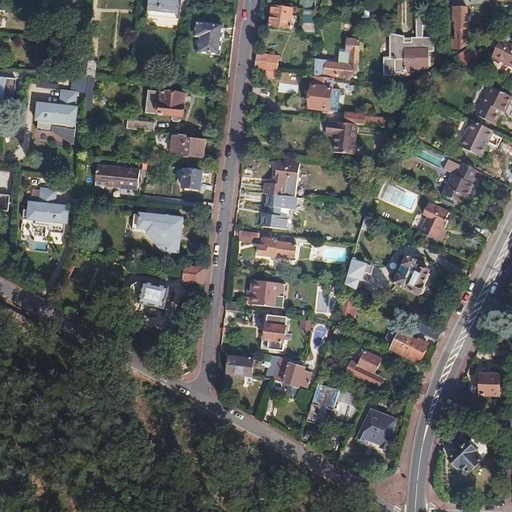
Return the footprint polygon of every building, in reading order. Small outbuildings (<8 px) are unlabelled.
[(176,0),(147,0),(146,14),(178,18),(180,4),(176,3),(176,0)] [(289,28),(292,9),(272,6),(269,26),(289,28)] [(465,47),(466,9),(452,9),(452,18),(453,18),(453,23),(454,23),(453,41),(450,41),(450,49),(456,50),(465,47)] [(314,11),(302,11),(302,35),(313,35),(314,11)] [(178,18),(146,14),(145,19),(177,23),(178,18)] [(427,51),(427,54),(432,54),(432,38),(422,38),(422,26),(432,26),(432,14),(415,14),(415,38),(410,39),(410,43),(403,43),(403,51),(411,51),(411,48),(416,47),(417,51),(427,51)] [(218,56),(221,27),(196,25),(194,42),(199,43),(198,54),(218,56)] [(403,43),(403,37),(389,34),(388,61),(393,61),(393,78),(403,78),(403,70),(403,51),(403,43)] [(511,46),(508,45),(510,40),(502,37),(491,59),(511,68),(511,46)] [(324,61),(312,60),(312,78),(323,79),(323,75),(351,78),(351,72),(358,73),(358,42),(346,42),(346,54),(349,53),(350,64),(345,64),(345,67),(324,64),(324,61)] [(403,51),(403,70),(431,70),(431,62),(427,62),(427,54),(427,51),(417,51),(416,47),(411,48),(411,51),(403,51)] [(277,57),(255,54),(253,70),(275,73),(277,57)] [(93,78),(95,63),(87,62),(85,77),(88,78),(93,78)] [(422,85),(429,75),(426,73),(405,87),(413,92),(419,84),(422,85)] [(88,78),(85,77),(72,76),(70,93),(76,93),(86,94),(88,78)] [(0,100),(14,102),(15,80),(0,78),(0,100)] [(88,126),(93,78),(88,78),(86,94),(83,125),(88,126)] [(337,113),(340,90),(311,87),(308,110),(337,113)] [(504,115),(511,99),(491,89),(476,117),(494,126),(501,113),(504,115)] [(70,93),(60,92),(59,106),(37,104),(35,122),(37,122),(36,132),(51,133),(52,128),(66,130),(75,131),(77,108),(75,108),(76,93),(70,93)] [(183,107),(184,96),(161,93),(159,106),(156,106),(155,113),(158,113),(158,116),(171,117),(171,122),(174,124),(178,124),(179,121),(180,118),(182,118),(184,107),(183,107)] [(344,124),(356,126),(385,129),(385,121),(362,118),(362,117),(357,116),(356,113),(350,113),(350,116),(345,115),(344,124)] [(344,124),(326,122),(324,136),(334,137),(332,153),(353,156),(356,126),(344,124)] [(138,123),(137,131),(153,133),(153,125),(138,123)] [(480,159),(493,133),(472,123),(459,148),(480,159)] [(186,139),(186,136),(170,134),(168,155),(203,159),(205,141),(186,139)] [(264,183),(263,194),(265,194),(284,196),(286,177),(298,178),(299,165),(276,162),(274,184),(264,183)] [(98,166),(96,179),(106,180),(106,187),(137,190),(139,171),(98,166)] [(471,180),(475,172),(462,166),(456,179),(451,176),(441,197),(453,202),(456,197),(464,201),(471,186),(466,184),(469,178),(471,180)] [(199,191),(201,173),(183,171),(181,189),(199,191)] [(106,180),(96,179),(95,185),(106,187),(106,180)] [(70,226),(72,208),(58,206),(59,191),(43,190),(42,205),(31,204),(31,212),(26,211),(25,221),(38,223),(38,227),(51,228),(51,234),(66,235),(67,226),(70,226)] [(284,196),(265,194),(264,207),(267,207),(267,215),(261,214),(260,226),(285,229),(286,217),(279,216),(279,209),(291,210),(293,198),(284,196)] [(0,212),(7,213),(9,197),(0,196),(0,212)] [(438,242),(439,241),(444,230),(447,232),(451,224),(448,222),(451,216),(431,206),(426,216),(430,218),(423,234),(438,242)] [(183,216),(134,213),(132,232),(142,233),(142,236),(161,257),(180,259),(183,216)] [(365,215),(361,229),(365,230),(369,217),(365,215)] [(444,230),(439,241),(444,243),(448,232),(447,232),(444,230)] [(258,234),(241,232),(240,241),(258,242),(258,234)] [(294,259),(295,246),(277,244),(277,242),(262,240),(262,247),(259,247),(258,256),(275,258),(276,257),(294,259)] [(31,250),(48,251),(48,243),(32,242),(31,250)] [(421,285),(427,272),(419,268),(421,264),(414,260),(413,261),(406,257),(393,284),(417,296),(421,294),(423,290),(422,285),(421,285)] [(352,259),(344,285),(354,290),(356,286),(351,284),(353,279),(358,280),(363,265),(354,262),(354,260),(352,259)] [(202,285),(204,269),(184,268),(182,283),(202,285)] [(251,305),(274,308),(275,292),(285,293),(286,285),(252,281),(251,292),(253,293),(251,305)] [(163,312),(168,290),(143,284),(142,285),(137,284),(131,289),(129,298),(133,304),(138,305),(138,306),(163,312)] [(318,291),(317,311),(327,312),(328,292),(318,291)] [(353,319),(355,309),(350,308),(353,300),(345,298),(337,323),(345,325),(348,317),(353,319)] [(225,302),(224,312),(240,314),(241,304),(225,302)] [(282,352),(286,319),(252,315),(251,325),(263,326),(262,331),(265,331),(264,342),(267,342),(266,351),(282,352)] [(301,320),(300,330),(312,331),(312,321),(301,320)] [(439,332),(421,323),(417,331),(436,340),(439,332)] [(352,334),(338,327),(335,333),(348,341),(352,334)] [(417,364),(426,345),(417,340),(416,343),(397,334),(390,349),(417,364)] [(507,356),(508,348),(492,348),(492,355),(507,356)] [(350,363),(373,374),(379,359),(360,350),(359,354),(360,355),(356,364),(350,361),(350,363)] [(251,378),(252,361),(227,358),(225,375),(228,375),(227,380),(242,382),(243,377),(251,378)] [(328,372),(329,367),(321,363),(319,368),(328,372)] [(381,379),(373,374),(350,363),(345,372),(377,388),(381,379)] [(277,365),(272,380),(282,383),(297,388),(298,386),(305,388),(309,375),(302,373),(303,369),(288,365),(286,368),(277,365)] [(496,406),(496,376),(479,375),(478,406),(496,406)] [(347,423),(357,388),(352,387),(353,383),(341,380),(338,392),(317,386),(306,422),(324,427),(325,425),(331,427),(333,419),(347,423)] [(297,388),(282,383),(281,386),(284,387),(283,393),(295,396),(297,388)] [(387,452),(394,421),(371,410),(358,436),(365,440),(366,437),(380,444),(379,448),(387,452)] [(492,434),(505,434),(505,422),(492,422),(492,434)] [(479,458),(485,453),(483,446),(478,441),(471,439),(467,444),(466,443),(448,460),(455,468),(456,466),(464,474),(480,459),(479,458)]
